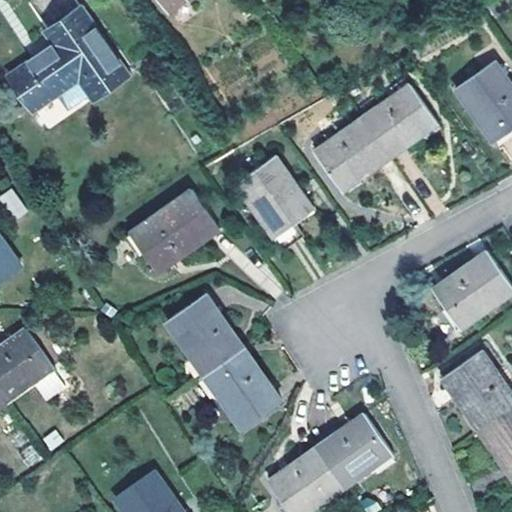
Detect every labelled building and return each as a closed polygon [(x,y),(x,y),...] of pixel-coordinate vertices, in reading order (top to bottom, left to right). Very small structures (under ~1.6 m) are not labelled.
[(165,0),(171,9),(185,0),(165,0)] [(128,75),(82,7),(48,30),(56,43),(11,74),(35,109),(80,78),(94,98),(128,75)] [(511,85),(494,59),(457,86),(495,141),(511,129),(511,85)] [(411,84),(365,117),(392,155),(439,122),(411,84)] [(365,117),(317,151),(345,189),(392,155),(365,117)] [(276,155),(238,182),(277,237),(315,210),(276,155)] [(11,187),(0,194),(0,198),(14,219),(27,211),(11,187)] [(132,232),(158,270),(220,226),(194,188),(132,232)] [(0,282),(23,266),(0,233),(0,282)] [(434,289),(461,327),(511,292),(511,281),(490,249),(434,289)] [(168,319),(206,373),(244,346),(206,292),(168,319)] [(0,346),(0,390),(7,401),(55,367),(27,328),(0,346)] [(206,373),(243,426),(281,400),(244,346),(206,373)] [(482,430),(511,408),(511,390),(483,348),(445,376),(482,430)] [(511,472),(511,408),(482,430),(511,472)] [(393,452),(367,413),(319,448),(345,485),(393,452)] [(307,511),(345,485),(319,448),(271,481),(293,511),(307,511)] [(117,495),(128,511),(185,511),(155,467),(117,495)]
